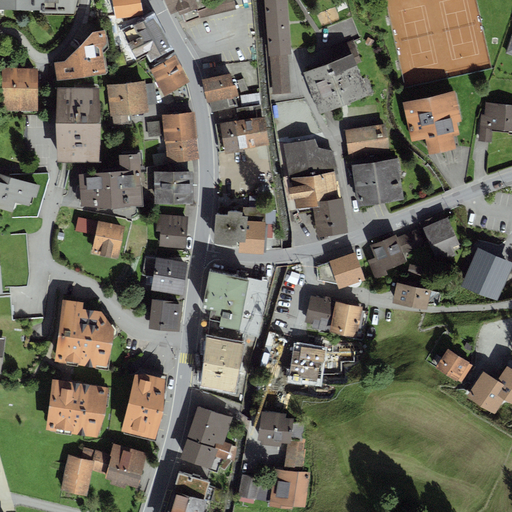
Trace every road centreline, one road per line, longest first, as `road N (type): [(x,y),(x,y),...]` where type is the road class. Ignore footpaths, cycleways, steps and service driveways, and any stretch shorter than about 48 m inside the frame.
road 1 (residential): [(199,250),(258,257),(307,251),(511,178)]
road 2 (tertiary): [(151,511),(183,393),(199,250)]
road 3 (tertiary): [(199,250),(207,161),(201,105),(154,0)]
